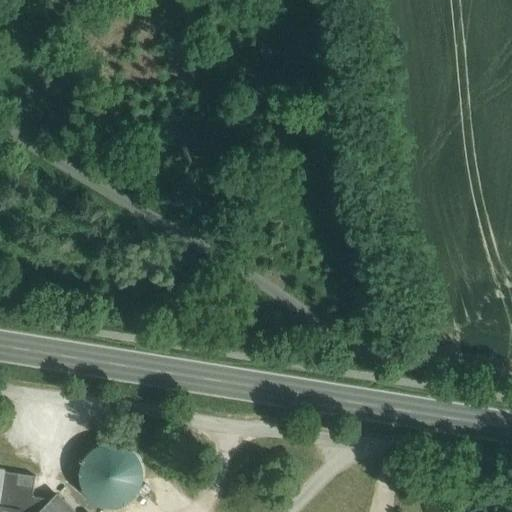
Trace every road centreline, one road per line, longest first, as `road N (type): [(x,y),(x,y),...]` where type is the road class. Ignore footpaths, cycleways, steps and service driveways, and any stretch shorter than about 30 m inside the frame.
road 1 (unclassified): [(511,373),(387,353),(336,332),(0,125)]
road 2 (secondary): [(511,427),(0,344)]
road 3 (unclassified): [(0,393),(352,438),(511,469)]
